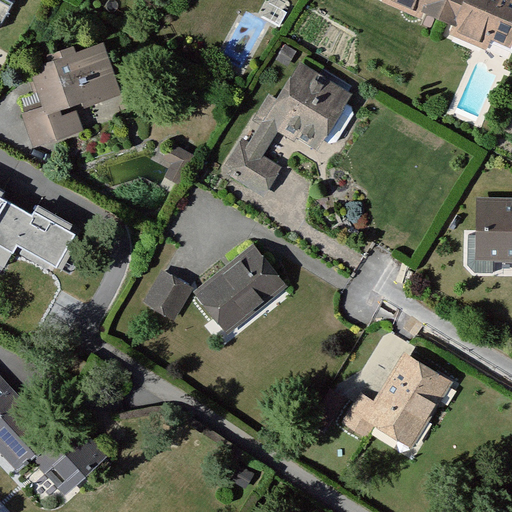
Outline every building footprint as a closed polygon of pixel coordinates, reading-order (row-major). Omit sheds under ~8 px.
[(511,0),(377,0),(486,50),(490,41),(510,51),(511,46),(511,0)] [(109,96),(96,47),(29,65),(40,106),(13,113),(23,151),(73,137),(65,108),(109,96)] [(353,93),(299,60),(277,96),(270,92),(252,119),(261,125),(248,144),(242,140),(226,165),(238,172),(235,177),(264,195),(283,164),(265,153),(280,130),(294,139),(298,134),(319,147),(353,93)] [(38,215),(0,194),(0,278),(2,280),(38,215)] [(511,194),(474,194),(473,260),(511,260),(511,194)] [(290,286),(254,241),(195,288),(231,333),(290,286)] [(193,287),(163,269),(144,300),(174,318),(193,287)] [(456,386),(404,355),(363,426),(415,456),(456,386)] [(62,430),(0,363),(0,456),(15,473),(62,430)] [(333,416),(349,395),(337,386),(322,407),(333,416)]
